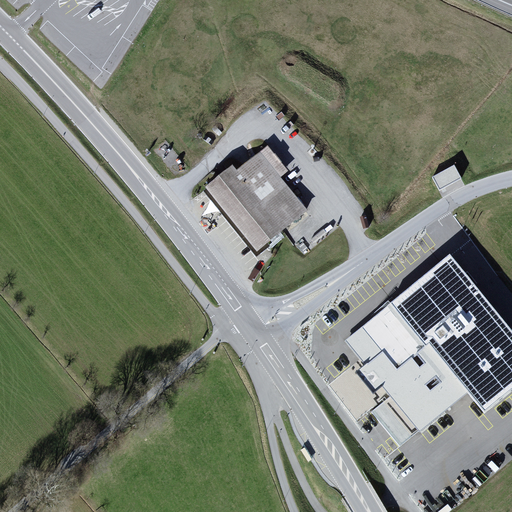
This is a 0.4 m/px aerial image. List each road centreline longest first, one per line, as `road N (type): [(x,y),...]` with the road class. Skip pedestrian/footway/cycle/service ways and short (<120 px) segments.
road 1 (motorway): [(511,82),(127,33),(0,52)]
road 2 (motorway): [(0,109),(128,89),(511,127)]
road 3 (motorway): [(511,56),(276,28),(126,100)]
road 4 (motorway): [(136,128),(511,153)]
road 5 (unclassified): [(240,314),(4,511)]
road 6 (unclassified): [(511,178),(439,209),(256,335)]
road 7 (primary): [(364,511),(256,335)]
road 8 (primary): [(240,314),(122,161)]
road 9 (primary): [(63,92),(47,116),(56,157),(96,173),(122,161)]
